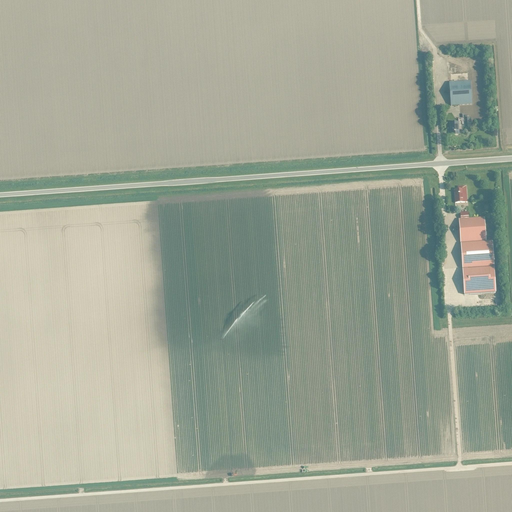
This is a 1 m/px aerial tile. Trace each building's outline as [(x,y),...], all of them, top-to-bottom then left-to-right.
[(450,106),(471,104),(469,81),(449,83),(450,106)] [(450,136),(459,135),(458,122),(449,123),(450,136)] [(455,203),(467,202),(465,186),(457,187),(457,190),(454,190),(455,203)] [(483,217),(468,219),(460,219),(458,219),(460,242),(485,240),(483,217)] [(462,268),(494,266),(492,241),(460,243),(462,268)] [(496,293),(494,267),(462,269),(464,295),(496,293)]
